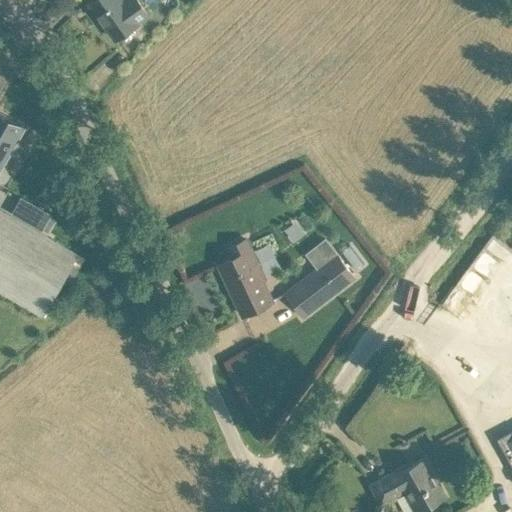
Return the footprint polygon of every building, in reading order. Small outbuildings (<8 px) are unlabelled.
[(138,0),(123,0),(123,1),(122,0),(92,0),(90,2),(116,38),(138,22),(138,21),(148,14),(138,0)] [(0,110),(0,171),(26,126),(0,110)] [(22,197),(14,212),(42,228),(50,214),(22,197)] [(0,208),(0,291),(43,316),(78,254),(0,208)] [(219,263),(220,265),(223,263),(236,289),(232,291),(243,314),(273,300),(249,249),(219,263)] [(304,314),(354,275),(337,253),(287,292),(304,314)] [(65,292),(61,298),(71,303),(74,298),(65,292)] [(412,460),(369,483),(381,504),(400,494),(400,492),(406,489),(418,511),(446,496),(424,456),(413,462),(412,460)]
